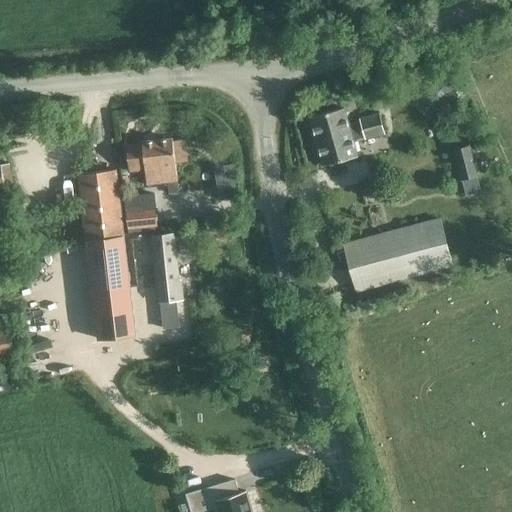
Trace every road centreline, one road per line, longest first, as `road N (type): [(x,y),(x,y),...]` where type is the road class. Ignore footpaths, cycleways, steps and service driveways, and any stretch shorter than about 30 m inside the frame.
road 1 (unclassified): [(355,511),(271,197),(255,72)]
road 2 (unclassified): [(0,92),(255,72)]
road 3 (unclassified): [(255,72),(495,0)]
